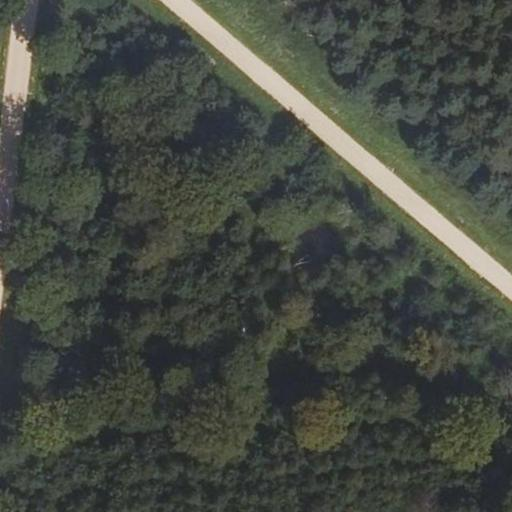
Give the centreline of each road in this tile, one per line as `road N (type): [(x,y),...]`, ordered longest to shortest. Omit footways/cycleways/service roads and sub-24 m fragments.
road 1 (track): [(511,294),(165,0)]
road 2 (track): [(22,0),(0,189)]
